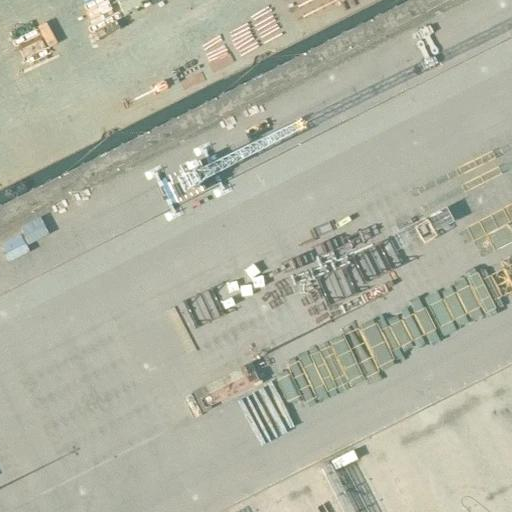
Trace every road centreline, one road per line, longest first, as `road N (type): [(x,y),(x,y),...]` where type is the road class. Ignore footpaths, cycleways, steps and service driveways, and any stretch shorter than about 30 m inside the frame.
road 1 (unknown): [(0,347),(442,112),(511,85)]
road 2 (unknown): [(0,261),(507,0)]
